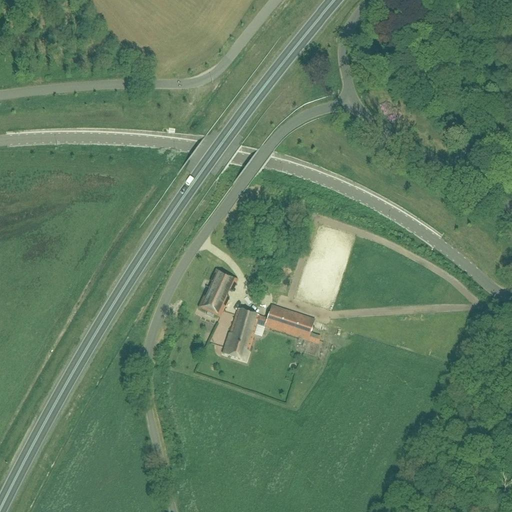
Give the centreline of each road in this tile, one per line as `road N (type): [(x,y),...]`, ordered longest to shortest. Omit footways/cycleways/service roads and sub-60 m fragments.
road 1 (trunk): [(0,509),(156,236),(335,0)]
road 2 (tertiary): [(511,297),(386,209),(298,169),(161,142),(0,142)]
road 3 (unclassified): [(172,511),(145,394),(158,314),(264,151),(305,117),(353,99)]
road 4 (unclassified): [(0,96),(203,81),(276,0)]
road 5 (tertiary): [(353,99),(381,129),(511,209)]
